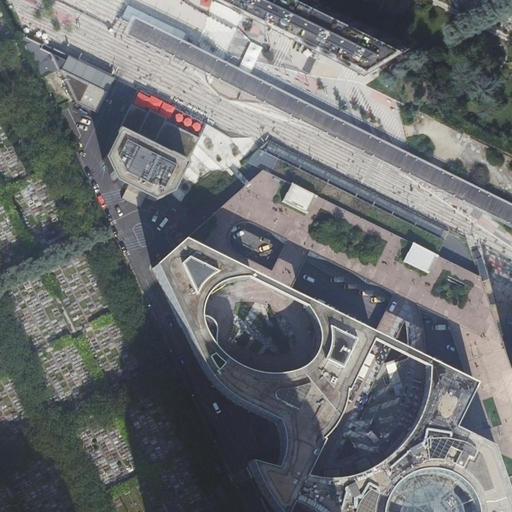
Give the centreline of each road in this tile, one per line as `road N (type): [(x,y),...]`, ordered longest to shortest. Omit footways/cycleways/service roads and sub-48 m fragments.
road 1 (motorway): [(31,0),(511,245)]
road 2 (unclassified): [(122,84),(86,158),(258,511)]
road 3 (motorway): [(511,165),(183,0)]
